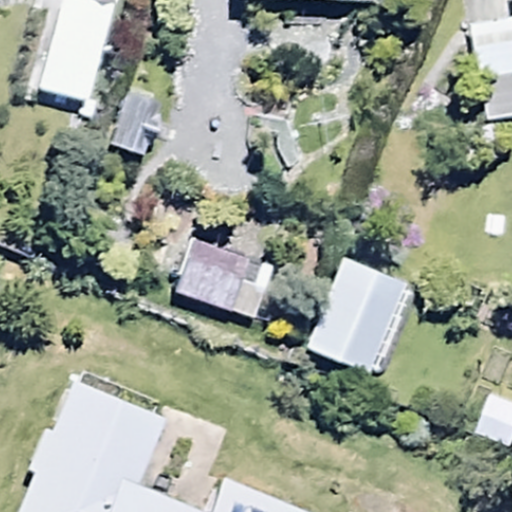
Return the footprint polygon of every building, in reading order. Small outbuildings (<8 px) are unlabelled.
[(511,117),(511,0),(471,0),(486,121),(511,117)] [(148,94),(121,88),(115,117),(97,113),(91,143),(135,152),(148,94)] [(491,126),(440,132),(444,169),(496,162),(491,126)] [(277,259),(199,227),(175,288),(253,320),(277,259)] [(406,286),(343,261),(307,350),(370,375),(406,286)] [(163,422),(73,384),(19,511),(301,511),(226,480),(212,511),(193,511),(135,487),(163,422)] [(511,400),(492,393),(475,435),(511,449),(511,400)]
